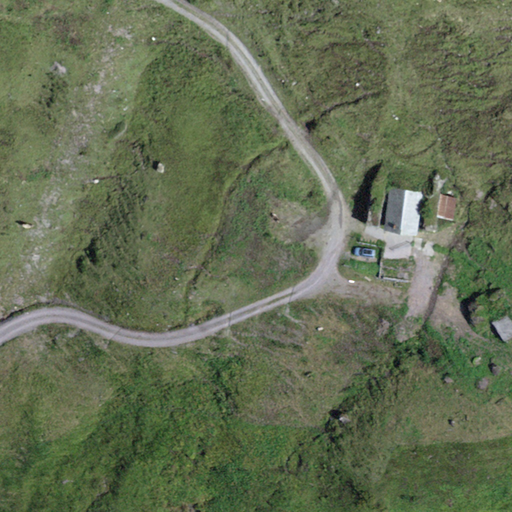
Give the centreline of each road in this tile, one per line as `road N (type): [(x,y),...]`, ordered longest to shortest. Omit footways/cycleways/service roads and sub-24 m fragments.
road 1 (track): [(312,283),(340,244),(339,200),(242,44),(181,0)]
road 2 (track): [(312,283),(180,338),(132,341),(59,317),(36,317),(0,335)]
